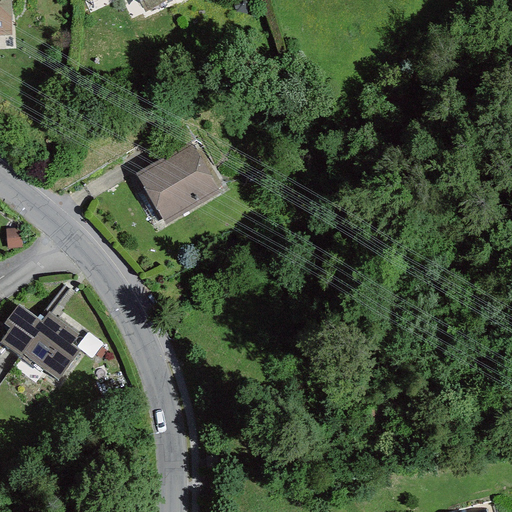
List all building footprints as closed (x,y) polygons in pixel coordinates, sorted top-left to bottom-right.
[(9,0),(0,0),(0,40),(10,40),(9,0)] [(144,0),(152,15),(183,0),(144,0)] [(192,155),(143,183),(169,226),(217,197),(192,155)] [(26,235),(10,234),(9,253),(25,254),(26,235)] [(45,332),(22,315),(9,333),(15,338),(8,348),(60,386),(82,356),(73,349),(78,341),(52,322),(45,332)]
